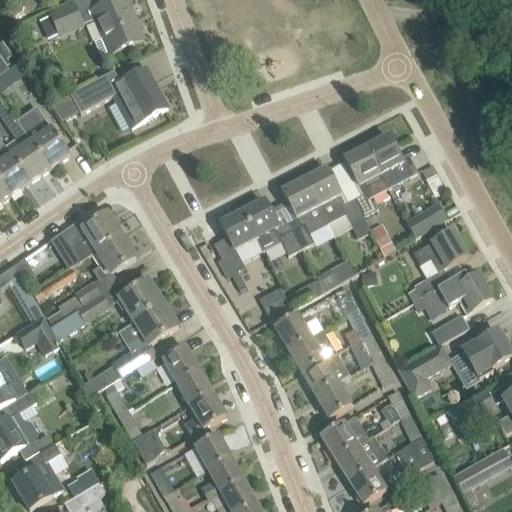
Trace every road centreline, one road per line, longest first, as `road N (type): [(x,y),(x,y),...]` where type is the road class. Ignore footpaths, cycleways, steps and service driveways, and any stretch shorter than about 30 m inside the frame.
road 1 (residential): [(304,511),(247,367),(130,171)]
road 2 (residential): [(511,257),(400,64)]
road 3 (residential): [(217,129),(400,64)]
road 4 (residential): [(0,256),(130,171)]
road 5 (residential): [(217,129),(172,0)]
